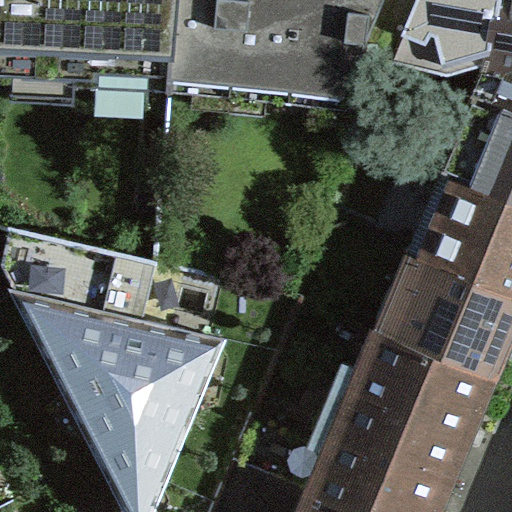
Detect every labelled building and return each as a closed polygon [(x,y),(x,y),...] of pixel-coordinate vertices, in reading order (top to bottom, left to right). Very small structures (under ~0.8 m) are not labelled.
[(0,0),(0,76),(169,86),(176,0),(0,0)] [(404,21),(412,0),(176,0),(169,86),(192,88),(191,102),(265,110),(266,95),(368,108),(404,21)] [(483,63),(499,66),(493,98),(511,105),(511,0),(412,0),(404,21),(488,36),(483,63)] [(487,95),(454,174),(511,197),(511,105),(493,98),(487,95)] [(511,197),(454,174),(422,252),(511,289),(511,197)] [(504,342),(511,322),(511,289),(422,252),(389,331),(491,373),(504,342)] [(152,511),(234,330),(0,274),(0,278),(119,511),(152,511)] [(375,325),(327,441),(254,410),(235,455),(372,511),(433,511),(457,455),(491,373),(389,331),(375,325)] [(372,511),(235,455),(211,511),(372,511)]
